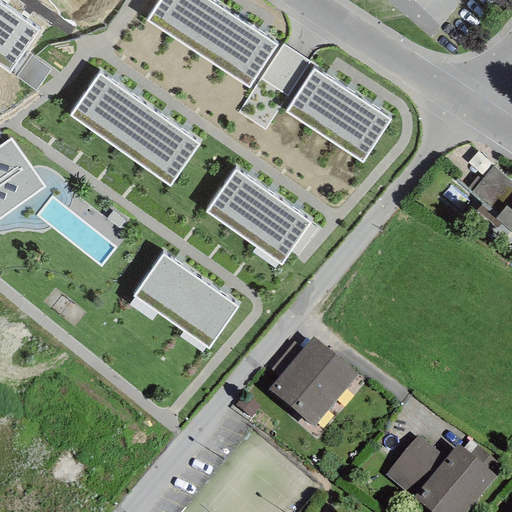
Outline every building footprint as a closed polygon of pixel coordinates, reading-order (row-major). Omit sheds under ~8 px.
[(159,0),(146,19),(171,36),(195,0),(159,0)] [(225,12),(208,0),(195,0),(171,36),(196,53),(225,12)] [(0,43),(19,15),(0,2),(0,43)] [(196,53),(222,71),(251,28),(225,12),(196,53)] [(0,43),(0,64),(10,71),(39,29),(19,15),(0,43)] [(278,46),(251,28),(222,71),(249,88),(278,46)] [(309,62),(283,44),(238,112),(265,130),(309,62)] [(50,69),(31,56),(15,77),(35,91),(50,69)] [(284,112),(309,129),(338,85),(313,69),(284,112)] [(68,116),(93,134),(123,91),(98,74),(68,116)] [(363,101),(338,85),(309,129),(334,145),(363,101)] [(149,109),(123,91),(93,134),(118,152),(149,109)] [(391,120),(363,101),(334,145),(361,164),(391,120)] [(118,152),(143,170),(174,127),(149,109),(118,152)] [(200,145),(174,127),(143,170),(169,188),(200,145)] [(0,217),(43,187),(9,139),(0,145),(0,217)] [(511,183),(492,167),(470,194),(482,204),(476,211),(497,229),(501,224),(511,233),(511,183)] [(204,212),(229,229),(259,187),(234,170),(204,212)] [(283,204),(259,187),(229,229),(253,247),(283,204)] [(311,223),(283,204),(253,247),(281,266),(311,223)] [(131,297),(169,323),(199,280),(162,254),(131,297)] [(238,307),(199,280),(169,323),(208,350),(238,307)] [(279,377),(268,389),(313,427),(357,374),(313,337),(302,350),(279,377)] [(279,377),(302,350),(293,343),(270,370),(279,377)] [(384,474),(412,497),(445,458),(417,435),(384,474)] [(412,497),(430,511),(466,511),(496,476),(492,473),(499,465),(493,460),(477,446),(470,454),(457,443),(445,458),(412,497)]
